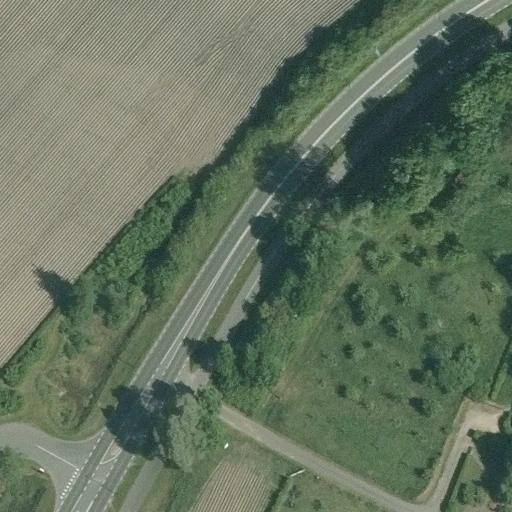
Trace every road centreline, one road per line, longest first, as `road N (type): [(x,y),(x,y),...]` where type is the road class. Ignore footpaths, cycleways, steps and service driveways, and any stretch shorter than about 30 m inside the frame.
road 1 (tertiary): [(87,511),(270,196),(400,61),(490,0)]
road 2 (track): [(413,511),(191,397)]
